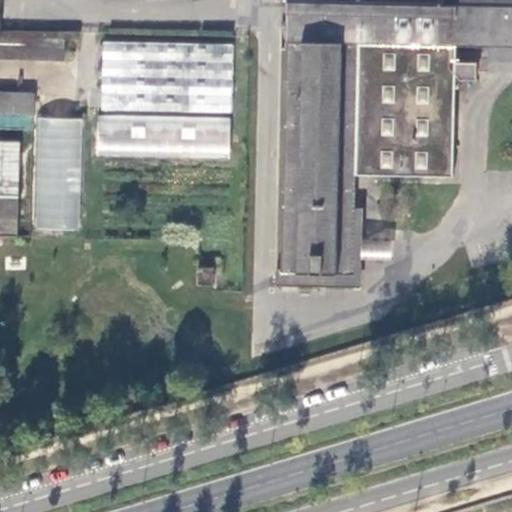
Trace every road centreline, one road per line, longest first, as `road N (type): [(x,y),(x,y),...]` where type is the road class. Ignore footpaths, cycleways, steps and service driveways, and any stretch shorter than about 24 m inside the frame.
road 1 (primary): [(511,355),(0,509)]
road 2 (primary): [(331,511),(511,457)]
